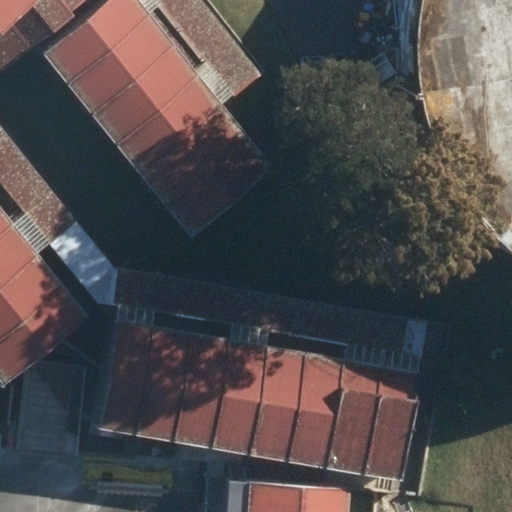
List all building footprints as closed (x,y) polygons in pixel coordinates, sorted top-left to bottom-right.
[(0,0),(0,39),(42,6),(37,0),(0,0)] [(119,0),(42,62),(188,243),(274,174),(225,113),(236,102),(212,74),(200,83),(150,21),(163,11),(153,0),(119,0)] [(511,0),(387,0),(382,20),(393,121),(436,206),(488,258),(511,270),(511,0)] [(0,387),(4,392),(89,324),(39,261),(52,250),(27,219),(13,230),(0,213),(0,387)] [(94,436),(399,486),(420,359),(341,345),(338,363),(267,352),(270,334),(232,329),(229,345),(153,333),(156,316),(114,309),(94,436)]
